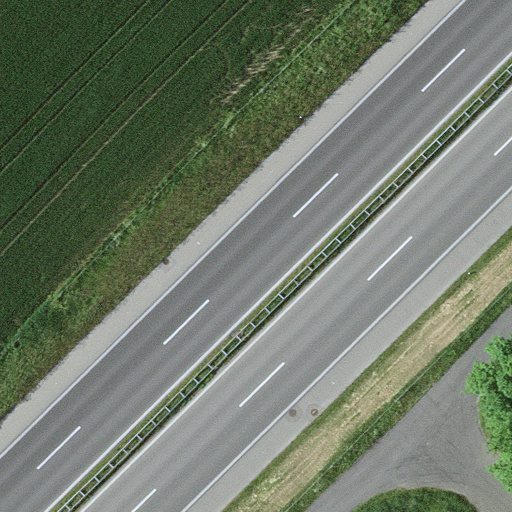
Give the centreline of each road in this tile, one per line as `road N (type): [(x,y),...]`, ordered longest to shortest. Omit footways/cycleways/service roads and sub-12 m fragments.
road 1 (motorway): [(511,2),(0,505)]
road 2 (motorway): [(131,511),(511,137)]
road 3 (unclassified): [(511,323),(417,420)]
road 4 (unclassified): [(417,420),(325,511)]
road 5 (unclassified): [(417,420),(504,511)]
